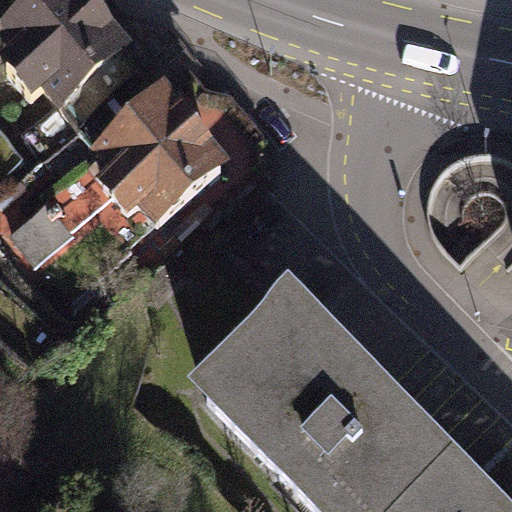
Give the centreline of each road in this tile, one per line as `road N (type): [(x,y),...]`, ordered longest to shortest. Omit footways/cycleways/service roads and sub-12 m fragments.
road 1 (residential): [(511,391),(433,314),(378,240),(370,180),(403,39)]
road 2 (primary): [(403,39),(264,0)]
